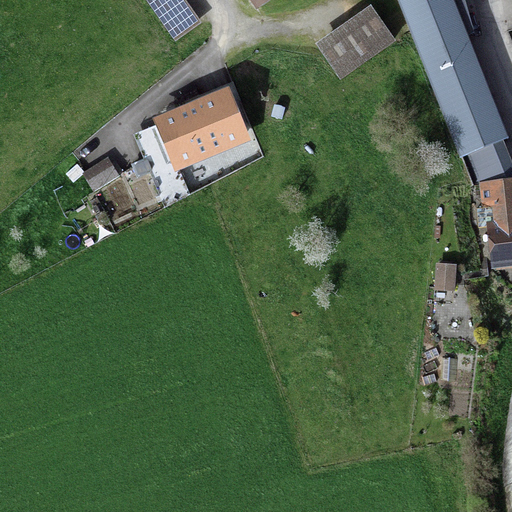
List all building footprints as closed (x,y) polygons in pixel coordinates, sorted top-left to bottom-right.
[(180,0),(149,0),(175,37),(196,23),(180,0)] [(344,72),(400,33),(377,0),(366,0),(317,34),(344,72)] [(511,165),(511,112),(468,0),(407,0),(479,170),(511,165)] [(219,157),(262,140),(235,74),(199,88),(202,94),(160,111),(180,162),(215,148),(219,157)] [(511,165),(479,170),(495,264),(511,261),(511,165)] [(439,251),(438,276),(455,277),(456,252),(439,251)]
